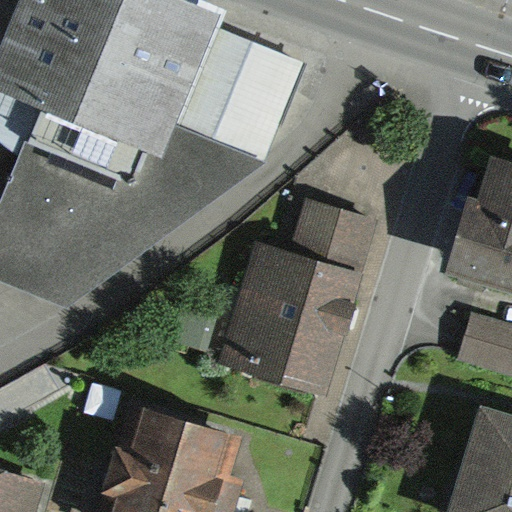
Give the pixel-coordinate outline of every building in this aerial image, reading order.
[(217,20),(169,0),(21,0),(0,52),(0,88),(37,103),(23,138),(128,181),(141,148),(162,156),(175,122),(214,29),(217,20)] [(301,65),(214,29),(175,122),(263,158),(301,65)] [(128,181),(23,138),(0,198),(0,277),(68,305),(263,158),(175,122),(162,156),(141,148),(128,181)] [(511,157),(487,149),(452,263),(511,281),(511,157)] [(305,200),(288,250),(363,272),(378,221),(305,200)] [(288,250),(255,240),(218,366),(326,398),(363,272),(288,250)] [(511,320),(479,312),(466,358),(511,369),(511,320)] [(511,511),(511,416),(484,406),(445,511),(511,511)] [(244,441),(144,409),(131,448),(117,443),(101,493),(118,498),(113,511),(234,511),(244,483),(232,478),(244,441)] [(0,511),(41,511),(50,480),(0,465),(0,511)]
